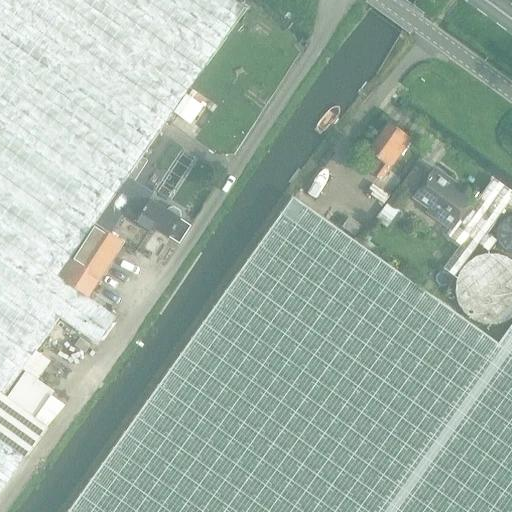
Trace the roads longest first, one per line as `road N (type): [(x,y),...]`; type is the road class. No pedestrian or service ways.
road 1 (unclassified): [(0,511),(348,0)]
road 2 (unclassified): [(511,94),(384,0)]
